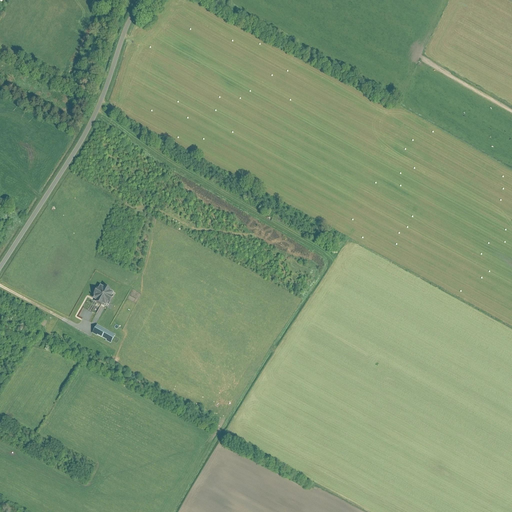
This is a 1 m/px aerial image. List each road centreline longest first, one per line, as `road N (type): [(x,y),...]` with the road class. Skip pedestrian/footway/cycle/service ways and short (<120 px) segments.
road 1 (tertiary): [(0,267),(90,124),(140,0)]
road 2 (track): [(96,110),(332,260)]
